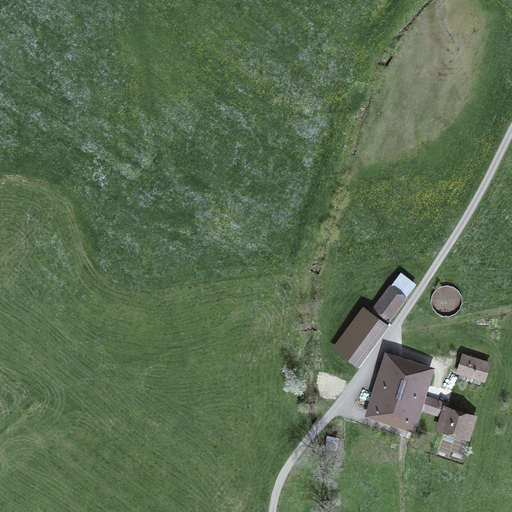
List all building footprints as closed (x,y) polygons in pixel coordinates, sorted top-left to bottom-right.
[(390,318),(413,286),(400,277),(377,309),(390,318)] [(389,327),(363,308),(331,349),(358,369),(389,327)] [(488,364),(465,356),(459,372),(482,380),(488,364)] [(418,407),(448,416),(444,429),(471,437),(477,419),(451,411),(452,406),(433,400),(432,402),(416,397),(420,383),(426,385),(429,375),(391,363),(375,410),(413,423),(418,407)] [(336,401),(344,378),(324,371),(316,394),(336,401)] [(334,449),(336,439),(327,437),(325,448),(334,449)]
